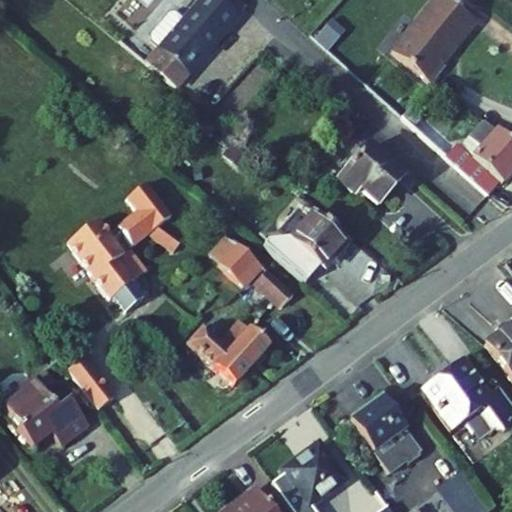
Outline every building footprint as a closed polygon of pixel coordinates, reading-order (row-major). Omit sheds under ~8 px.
[(175,90),(246,9),(235,0),(204,0),(184,23),(175,14),(169,15),(151,36),(151,42),(160,50),(147,66),(175,90)] [(474,25),(443,0),(435,0),(391,54),(431,86),(445,69),(441,66),(474,25)] [(323,29),(322,43),(334,44),(335,30),(323,29)] [(415,129),(425,117),(414,106),(403,118),(415,129)] [(511,175),(511,148),(485,125),(460,153),(455,148),(444,160),(488,198),(499,187),(501,188),(511,175)] [(377,208),(401,181),(362,146),(352,157),(357,161),(338,183),(353,196),(358,191),(377,208)] [(231,147),(222,157),(237,170),(246,160),(231,147)] [(357,161),(352,157),(333,178),(338,183),(357,161)] [(126,201),(136,214),(108,236),(98,222),(67,246),(110,302),(113,299),(117,304),(134,290),(130,286),(133,283),(117,262),(124,256),(114,244),(123,237),(132,249),(147,237),(157,229),(171,219),(146,186),(126,201)] [(283,238),(304,215),(299,210),(278,234),(283,238)] [(304,215),(283,238),(266,245),(263,249),(305,286),(319,270),(320,271),(345,243),(315,217),(311,221),(304,215)] [(172,256),(180,246),(157,229),(147,237),(172,256)] [(262,270),(237,246),(236,247),(225,239),(211,255),(220,264),(218,266),(243,289),(262,270)] [(117,262),(133,283),(147,273),(131,252),(124,256),(117,262)] [(255,285),(281,310),(292,298),(266,273),(255,285)] [(142,302),(134,290),(117,304),(125,315),(142,302)] [(220,345),(202,329),(186,347),(233,388),(267,349),(238,324),(220,345)] [(511,326),(485,346),(511,383),(511,326)] [(98,413),(114,401),(83,361),(67,373),(98,413)] [(511,408),(498,390),(486,399),(460,364),(420,394),(450,434),(463,424),(477,443),(487,435),(488,437),(491,434),(502,435),(511,421),(511,408)] [(53,384),(45,373),(33,382),(35,385),(41,394),(53,384)] [(35,385),(4,408),(35,448),(50,437),(60,450),(87,429),(53,384),(41,394),(35,385)] [(392,416),(381,401),(350,424),(389,477),(407,464),(408,466),(419,458),(417,456),(420,454),(403,431),(408,428),(397,413),(392,416)] [(343,483),(318,448),(283,473),(308,508),(343,483)] [(452,511),(484,511),(457,474),(436,489),(452,511)] [(270,511),(257,493),(230,511),(270,511)] [(388,511),(376,496),(363,505),(368,511),(388,511)] [(437,511),(429,501),(413,511),(437,511)]
